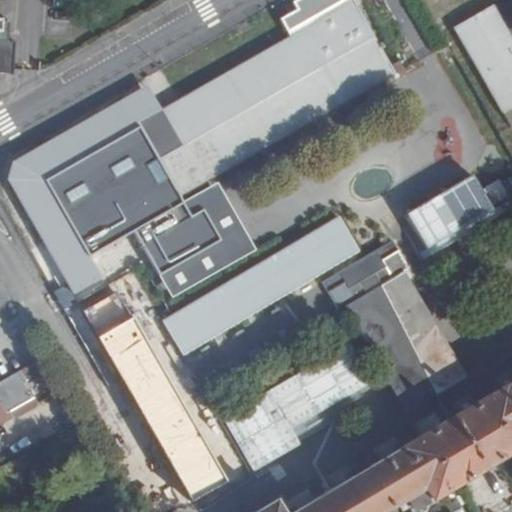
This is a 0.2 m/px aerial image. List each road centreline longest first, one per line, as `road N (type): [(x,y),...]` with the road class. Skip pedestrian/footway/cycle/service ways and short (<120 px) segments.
road 1 (residential): [(154,511),(0,246)]
road 2 (residential): [(226,0),(0,124)]
